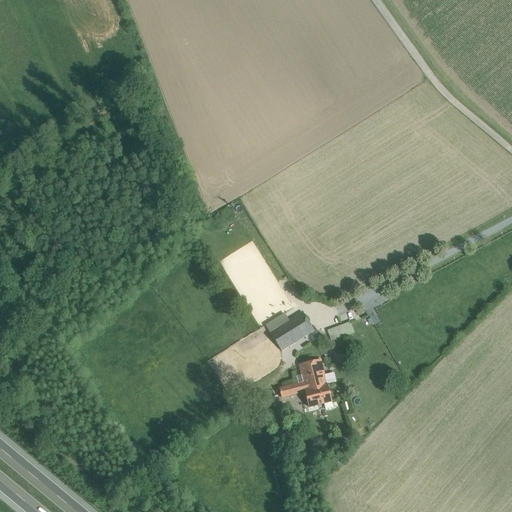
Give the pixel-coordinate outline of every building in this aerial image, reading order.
[(303,313),(270,333),(282,351),(315,331),(303,313)] [(348,321),(348,330),(357,330),(358,322),(348,321)] [(342,325),(329,329),(332,340),(345,335),(342,325)] [(321,360),(299,366),(303,382),(305,390),(328,385),(321,360)] [(328,383),(336,382),(334,373),(327,374),(328,383)] [(298,384),(280,388),(282,398),(301,393),(298,384)] [(305,390),(306,392),(309,408),(324,404),(332,402),(328,385),(305,390)]
